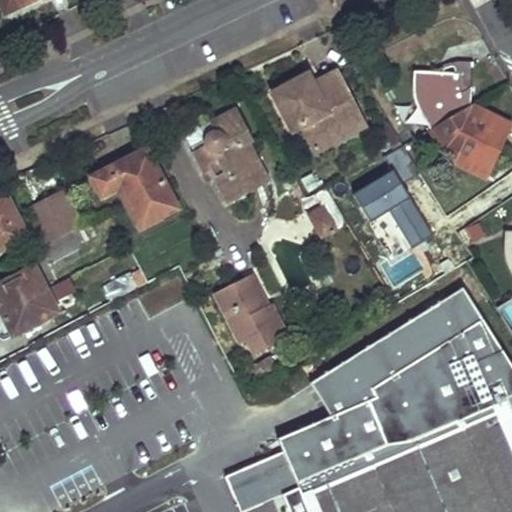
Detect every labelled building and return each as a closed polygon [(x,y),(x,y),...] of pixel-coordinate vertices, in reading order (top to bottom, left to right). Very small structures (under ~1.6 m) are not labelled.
[(35,0),(0,0),(8,14),(35,0)] [(432,126),(433,128),(470,106),(474,62),(459,62),(458,74),(418,71),(417,83),(418,94),(420,102),(426,112),(424,113),(432,126)] [(335,102),(350,94),(336,70),(312,82),(319,94),(328,89),(335,102)] [(328,89),(319,94),(312,82),(309,76),(274,94),(294,131),(304,126),(317,151),(366,125),(350,94),(335,102),(328,89)] [(470,106),(433,128),(439,139),(441,140),(446,148),(450,153),(459,161),(470,168),(486,175),(510,125),(486,112),(484,113),(470,106)] [(209,122),(214,131),(213,132),(211,132),(210,133),(209,134),(208,135),(207,136),(206,138),(206,139),(205,140),(205,142),(205,143),(205,145),(205,146),(193,153),(202,174),(209,171),(226,205),(270,182),(250,145),(255,142),(236,109),(209,122)] [(208,118),(181,132),(193,153),(205,146),(205,145),(205,143),(205,142),(205,140),(206,139),(206,138),(207,136),(208,135),(209,134),(210,133),(211,132),(213,132),(214,131),(209,122),(208,118)] [(401,145),(386,154),(392,165),(352,190),(367,214),(422,179),(401,145)] [(120,187),(142,228),(179,209),(148,148),(92,177),(102,196),(120,187)] [(326,186),(298,203),(322,242),(349,225),(326,186)] [(46,243),(80,225),(62,192),(29,209),(46,243)] [(0,251),(26,238),(5,196),(0,198),(0,251)] [(390,260),(433,235),(412,198),(369,223),(390,260)] [(89,219),(80,225),(46,243),(40,247),(47,262),(98,236),(89,219)] [(482,236),(476,228),(466,235),(471,243),(482,236)] [(443,266),(438,257),(433,249),(395,271),(405,288),(443,266)] [(0,310),(1,312),(45,288),(35,267),(0,284),(0,310)] [(139,288),(131,273),(104,288),(112,302),(139,288)] [(252,274),(248,276),(264,307),(267,306),(252,274)] [(257,355),(290,338),(272,303),(267,306),(264,307),(248,276),(216,292),(242,344),(250,340),(257,355)] [(58,313),(45,288),(1,312),(13,337),(58,313)] [(511,511),(511,364),(484,320),(464,288),(309,385),(329,417),(278,438),(284,452),(299,488),(282,494),(289,511),(511,511)] [(271,356),(254,366),(263,381),(280,371),(271,356)] [(284,452),(225,477),(239,511),(240,511),(282,494),(299,488),(284,452)]
